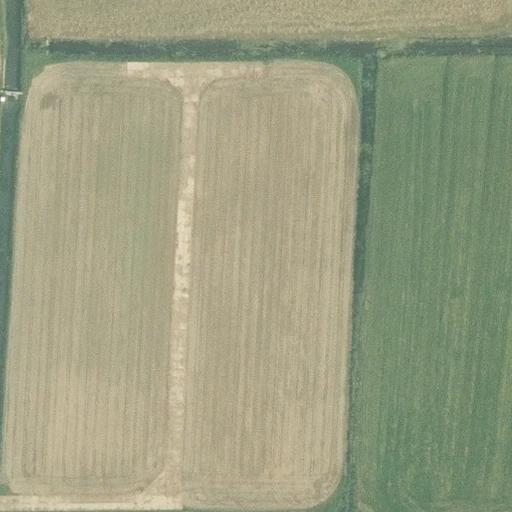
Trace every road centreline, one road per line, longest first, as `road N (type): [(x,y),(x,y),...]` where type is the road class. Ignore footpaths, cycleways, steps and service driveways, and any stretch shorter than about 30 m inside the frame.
road 1 (track): [(0,502),(141,503),(163,495),(172,470),(191,70)]
road 2 (track): [(128,69),(257,71)]
